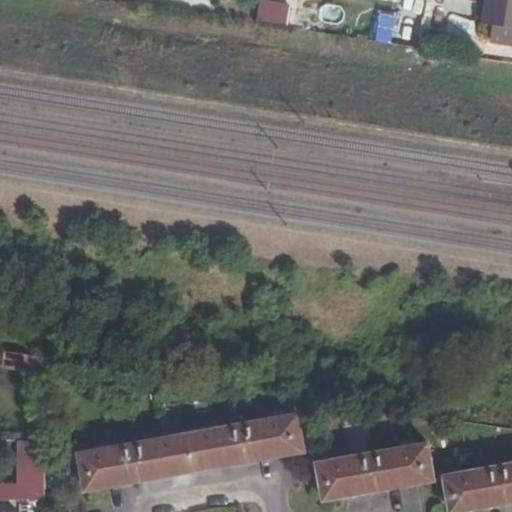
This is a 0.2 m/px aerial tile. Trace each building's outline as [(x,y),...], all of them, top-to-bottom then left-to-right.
[(291,3),(276,0),(264,0),(260,22),(286,27),(291,3)] [(511,0),(490,0),(486,25),(511,30),(511,0)] [(392,43),(397,15),(381,12),(375,39),(392,43)] [(44,359),(22,356),(21,369),(42,373),(44,359)] [(88,493),(307,453),(300,415),(80,455),(88,493)] [(46,500),(47,442),(19,441),(20,485),(0,486),(0,502),(21,501),(46,500)] [(327,502),(436,482),(429,445),(320,465),(327,502)] [(453,511),(469,511),(511,504),(511,465),(446,478),(453,511)] [(46,511),(46,500),(21,501),(21,511),(46,511)]
